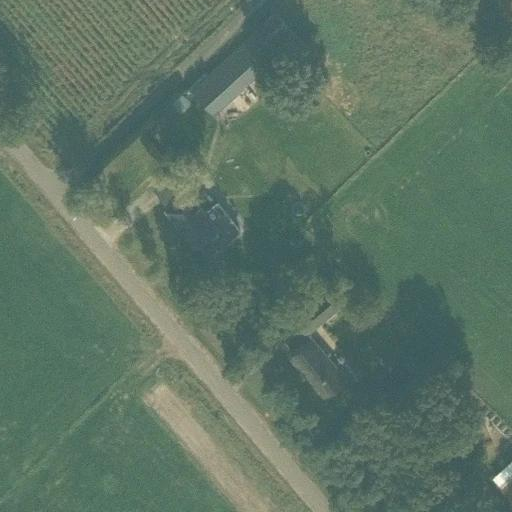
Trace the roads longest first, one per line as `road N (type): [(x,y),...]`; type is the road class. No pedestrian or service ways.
road 1 (unclassified): [(331,511),(0,122)]
road 2 (unknown): [(53,184),(244,0)]
